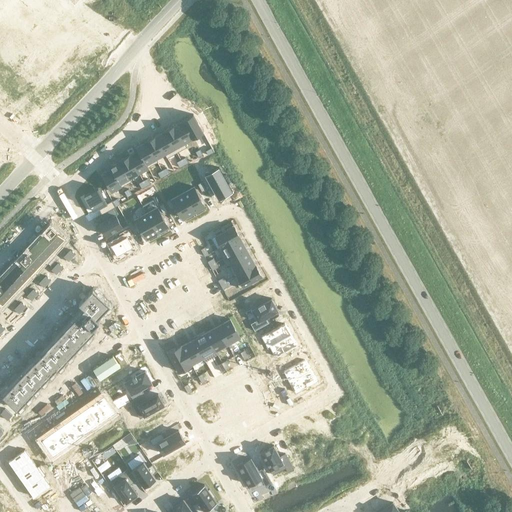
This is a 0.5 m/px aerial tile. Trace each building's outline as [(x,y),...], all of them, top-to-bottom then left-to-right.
[(11,11),(11,12),(29,29),(39,18),(36,15),(41,10),(30,0),(28,0),(25,4),(22,1),(18,5),(17,4),(17,5),(16,5),(16,6),(12,10),(11,10),(11,11)] [(30,0),(41,10),(46,5),(49,8),(55,0),(30,0)] [(2,20),(0,22),(0,37),(9,46),(19,36),(2,20)] [(194,113),(184,119),(194,137),(204,132),(194,113)] [(184,119),(175,125),(185,142),(194,137),(184,119)] [(175,125),(165,130),(175,148),(185,142),(175,125)] [(165,130),(156,135),(166,153),(175,148),(165,130)] [(156,135),(146,140),(156,158),(166,153),(156,135)] [(146,140),(137,146),(149,167),(147,163),(156,158),(146,140)] [(139,149),(130,154),(139,172),(149,167),(137,146),(139,149)] [(130,154),(120,160),(130,178),(139,172),(130,154)] [(120,160),(111,165),(122,185),(121,183),(130,178),(120,160)] [(112,167),(102,173),(112,191),(122,185),(111,165),(110,165),(112,167)] [(219,167),(205,175),(216,194),(220,192),(222,197),(233,191),(228,183),(229,182),(225,174),(224,175),(219,167)] [(194,186),(183,192),(194,212),(205,206),(194,186)] [(98,187),(84,195),(94,211),(99,208),(102,214),(116,206),(112,200),(107,203),(98,187)] [(183,192),(172,198),(183,218),(194,212),(183,192)] [(157,206),(146,212),(157,232),(168,226),(157,206)] [(103,221),(100,223),(107,235),(122,226),(116,214),(118,213),(115,207),(100,215),(103,221)] [(146,212),(136,218),(147,238),(157,232),(146,212)] [(52,225),(46,232),(59,245),(65,238),(52,225)] [(234,226),(216,235),(222,246),(240,236),(234,226)] [(121,238),(111,244),(117,256),(124,252),(125,253),(132,249),(131,248),(134,247),(128,236),(133,233),(130,227),(119,233),(121,238)] [(46,232),(39,239),(53,251),(59,245),(46,232)] [(240,236),(222,246),(227,256),(245,246),(240,236)] [(39,239),(33,245),(46,258),(53,251),(39,239)] [(33,245),(27,252),(40,264),(46,258),(33,245)] [(245,246),(227,256),(233,265),(250,255),(245,246)] [(71,249),(67,253),(72,257),(75,254),(71,249)] [(27,252),(21,258),(34,271),(40,264),(27,252)] [(67,253),(64,257),(68,261),(72,257),(67,253)] [(250,255),(233,265),(238,275),(256,265),(250,255)] [(21,258),(14,265),(28,278),(34,271),(21,258)] [(58,262),(55,266),(60,270),(63,267),(58,262)] [(14,265),(8,272),(21,284),(28,278),(14,265)] [(256,265),(238,275),(244,285),(262,276),(256,265)] [(55,266),(51,270),(56,274),(60,270),(55,266)] [(8,272),(2,278),(15,291),(21,284),(8,272)] [(46,276),(43,279),(47,284),(51,280),(46,276)] [(2,278),(0,280),(0,289),(9,298),(15,291),(2,278)] [(43,279),(39,283),(44,287),(47,284),(43,279)] [(85,308),(3,394),(18,408),(57,367),(58,368),(95,329),(93,327),(100,320),(98,318),(111,304),(93,287),(79,302),(85,308)] [(0,289),(0,301),(3,304),(9,298),(0,289)] [(34,289),(30,292),(35,297),(38,293),(34,289)] [(30,292),(27,296),(31,300),(35,297),(30,292)] [(258,319),(251,323),(255,330),(269,323),(266,317),(278,310),(275,304),(273,299),(272,299),(271,298),(252,309),(258,319)] [(21,302),(18,305),(22,310),(26,306),(21,302)] [(18,305),(14,309),(19,313),(22,310),(18,305)] [(230,319),(217,326),(227,343),(240,336),(230,319)] [(274,329),(261,336),(267,347),(291,334),(285,323),(274,329)] [(217,326),(205,332),(215,350),(227,343),(217,326)] [(205,332),(193,339),(203,357),(215,350),(205,332)] [(291,334),(267,347),(267,348),(270,347),(275,357),(286,351),(297,345),(291,334)] [(193,339),(182,345),(192,363),(203,357),(193,339)] [(181,345),(169,352),(179,371),(192,364),(192,363),(182,345),(181,345)] [(294,365),(283,371),(289,382),(311,370),(305,359),(294,365)] [(145,370),(125,381),(131,393),(130,394),(133,399),(144,393),(142,388),(152,382),(145,370)] [(311,370),(289,382),(296,393),(306,387),(318,381),(311,370)] [(142,395),(131,402),(140,418),(164,404),(158,393),(145,401),(142,395)] [(104,394),(95,401),(109,421),(118,415),(104,394)] [(95,401),(86,407),(100,428),(109,421),(95,401)] [(86,407),(77,413),(91,434),(100,428),(86,407)] [(5,408),(1,413),(4,416),(9,411),(5,408)] [(337,409),(285,438),(299,462),(310,456),(312,461),(323,455),(326,459),(349,446),(347,441),(358,435),(346,414),(342,417),(337,409)] [(9,411),(4,416),(8,420),(12,415),(9,411)] [(154,413),(144,418),(154,434),(175,423),(168,411),(157,418),(154,413)] [(77,413),(68,420),(81,438),(90,432),(91,434),(77,413)] [(68,420),(59,426),(74,446),(73,444),(81,438),(68,420)] [(59,426),(50,432),(65,453),(74,446),(59,426)] [(161,432),(150,439),(153,445),(157,442),(163,453),(185,441),(178,430),(164,438),(161,432)] [(50,432),(41,439),(56,459),(65,453),(50,432)] [(130,433),(126,436),(132,445),(136,442),(130,433)] [(274,445),(261,452),(273,475),(285,468),(288,472),(294,469),(285,453),(280,456),(274,445)] [(174,450),(160,457),(164,465),(171,461),(174,467),(182,463),(187,460),(193,456),(188,446),(176,453),(174,450)] [(112,447),(107,451),(110,455),(115,452),(112,447)] [(25,449),(8,460),(14,470),(31,458),(25,449)] [(31,458),(14,470),(21,479),(39,465),(37,466),(31,458)] [(251,458),(238,465),(248,484),(261,477),(265,486),(271,483),(263,467),(258,470),(251,458)] [(143,461),(132,469),(145,487),(156,479),(153,474),(157,471),(152,464),(148,467),(143,461)] [(39,465),(21,479),(27,488),(46,474),(39,465)] [(128,467),(111,480),(126,502),(138,494),(131,484),(137,479),(128,467)] [(46,474),(27,488),(34,497),(50,485),(44,476),(46,475),(46,474)] [(204,484),(192,492),(198,501),(193,505),(198,511),(206,511),(205,510),(217,502),(213,496),(214,495),(209,489),(208,490),(204,484)] [(1,496),(0,497),(0,511),(9,507),(1,496)] [(192,511),(183,499),(173,506),(176,511),(192,511)] [(377,511),(407,511),(406,510),(402,511),(399,511),(393,502),(384,508),(382,507),(376,511),(377,511)]
